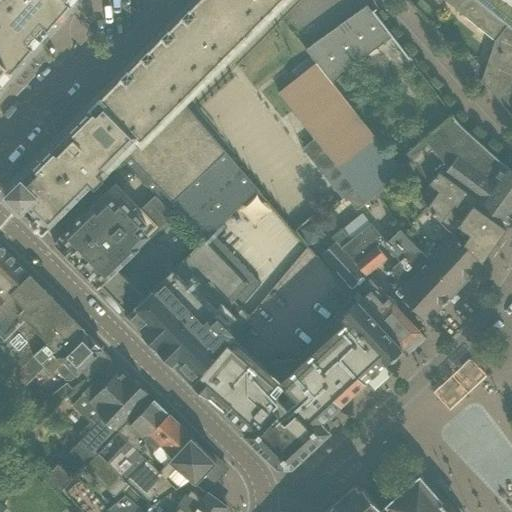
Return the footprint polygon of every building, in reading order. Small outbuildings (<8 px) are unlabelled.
[(0,0),(0,84),(1,84),(9,74),(11,75),(12,73),(11,72),(31,49),(32,50),(35,46),(42,38),(50,29),(49,28),(69,5),(70,6),(74,0),(0,0)] [(165,125),(186,105),(269,21),(247,0),(199,0),(191,8),(191,7),(180,18),(181,19),(171,28),(170,28),(160,38),(160,39),(151,49),(150,48),(139,59),(140,59),(130,69),(130,68),(119,79),(120,80),(165,125)] [(247,0),(269,21),(289,1),(288,0),(247,0)] [(484,73),(511,81),(511,27),(478,0),(435,0),(439,3),(443,0),(494,41),(484,71),(484,73)] [(511,0),(478,0),(511,27),(511,0)] [(367,5),(336,27),(361,59),(391,37),(388,33),(372,12),(367,5)] [(307,49),(306,49),(316,62),(332,82),(344,72),(361,59),(336,27),(307,49)] [(464,48),(458,53),(481,80),(482,79),(511,116),(511,81),(484,73),(484,71),(464,48)] [(366,200),(403,171),(332,82),(316,62),(278,92),(366,200)] [(87,228),(98,240),(122,264),(148,239),(173,214),(200,242),(242,202),(257,188),(186,105),(165,125),(120,80),(101,98),(100,98),(89,109),(90,110),(67,133),(68,134),(55,146),(96,187),(123,160),(155,194),(140,208),(115,181),(98,198),(107,207),(87,228)] [(451,114),(423,137),(447,168),(478,199),(474,205),(506,227),(511,219),(511,170),(504,165),(459,124),(451,114)] [(423,137),(404,152),(430,184),(427,188),(436,195),(428,205),(452,231),(453,232),(482,261),(506,227),(474,205),(478,199),(447,168),(423,137)] [(42,233),(56,218),(60,222),(96,187),(55,146),(54,145),(5,195),(42,233)] [(98,198),(53,242),(54,242),(74,264),(98,240),(87,228),(107,207),(98,198)] [(351,239),(350,237),(343,244),(357,262),(376,246),(376,245),(383,239),(371,224),(351,239)] [(398,230),(386,242),(448,299),(482,262),(482,261),(453,232),(429,257),(400,229),(398,230)] [(127,312),(125,313),(141,330),(140,330),(173,365),(174,364),(175,365),(193,381),(229,339),(231,336),(234,333),(234,332),(226,323),(225,322),(231,315),(226,309),(234,300),(254,278),(260,284),(260,283),(211,232),(200,242),(175,267),(127,312)] [(343,244),(350,237),(345,232),(323,254),(351,284),(347,288),(357,299),(403,346),(420,331),(366,273),(357,262),(343,244)] [(98,288),(97,288),(119,310),(123,306),(127,310),(127,311),(127,312),(175,267),(168,260),(170,258),(170,252),(167,249),(162,244),(157,244),(155,246),(148,239),(122,264),(98,288)] [(98,240),(74,264),(97,288),(98,288),(122,264),(98,240)] [(386,242),(384,244),(399,260),(388,270),(398,281),(393,286),(427,322),(448,299),(386,242)] [(0,304),(29,274),(0,244),(0,304)] [(376,246),(357,262),(366,273),(386,257),(376,246)] [(0,383),(9,375),(33,353),(35,355),(48,343),(72,318),(29,274),(0,304),(0,383)] [(229,339),(193,381),(247,430),(244,433),(281,469),(295,468),(332,433),(324,424),(403,346),(357,299),(336,319),(334,317),(310,344),(313,347),(305,356),(272,366),(266,372),(229,339)] [(33,353),(9,375),(21,387),(44,365),(52,372),(59,366),(59,370),(67,378),(73,378),(81,370),(89,378),(112,359),(102,349),(103,348),(72,318),(48,343),(35,355),(33,353)] [(94,456),(97,453),(127,422),(128,420),(126,417),(148,392),(122,368),(106,386),(97,377),(82,393),(83,394),(74,404),(91,421),(87,427),(91,429),(79,441),(94,456)] [(126,441),(106,462),(125,481),(146,460),(133,448),(167,411),(154,398),(140,413),(131,424),(127,422),(117,432),(126,441)] [(159,471),(191,435),(192,435),(167,411),(133,448),(146,460),(159,471)] [(207,490),(225,470),(191,435),(159,471),(146,460),(125,481),(106,462),(97,453),(94,456),(84,466),(113,497),(121,491),(122,491),(130,484),(152,505),(191,479),(207,492),(208,491),(207,490)] [(379,495),(397,480),(382,461),(363,476),(379,495)] [(57,464),(46,476),(60,491),(72,478),(57,464)] [(463,511),(442,488),(435,493),(419,476),(383,509),(362,487),(360,489),(354,483),(324,511),(463,511)] [(145,511),(222,511),(227,505),(208,491),(207,492),(191,479),(152,505),(145,511)] [(152,505),(130,484),(122,491),(121,491),(123,496),(124,497),(134,503),(136,506),(139,508),(145,511),(152,505)] [(123,496),(108,508),(110,511),(134,511),(139,508),(136,506),(134,503),(124,497),(123,496)]
